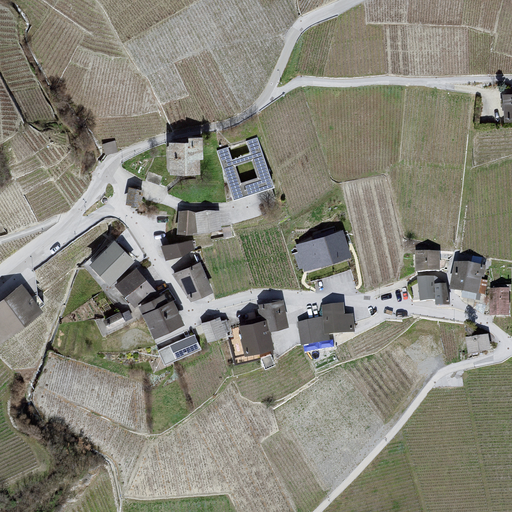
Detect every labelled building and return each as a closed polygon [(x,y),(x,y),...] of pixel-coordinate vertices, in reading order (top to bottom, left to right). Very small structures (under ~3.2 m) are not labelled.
[(511,117),(511,90),(501,91),(502,118),(511,117)] [(188,143),(168,144),(169,179),(203,178),(201,137),(188,138),(188,143)] [(257,137),(246,140),(249,152),(232,158),(228,146),(216,150),(232,198),(272,184),(257,137)] [(118,152),(115,140),(102,143),(104,154),(118,152)] [(140,205),(143,189),(128,185),(125,202),(140,205)] [(221,227),(219,209),(194,211),(196,231),(221,227)] [(197,233),(197,231),(196,231),(194,210),(178,210),(176,232),(197,233)] [(350,254),(342,228),(295,243),(297,251),(294,253),(298,268),(302,267),(302,269),(350,254)] [(134,259),(113,237),(87,261),(107,283),(134,259)] [(164,259),(194,247),(192,238),(160,244),(164,259)] [(440,271),(440,251),(415,250),(416,272),(440,271)] [(212,290),(199,260),(171,273),(189,299),(212,290)] [(484,277),(487,265),(454,262),(449,290),(479,295),(479,294),(485,295),(488,280),(482,279),(482,277),(484,277)] [(156,290),(136,266),(113,283),(133,305),(156,290)] [(434,276),(417,277),(421,301),(435,300),(436,305),(450,304),(446,283),(435,284),(434,276)] [(0,337),(40,306),(21,282),(0,297),(0,337)] [(509,316),(509,288),(490,289),(491,316),(509,316)] [(166,300),(163,292),(137,304),(152,335),(182,321),(172,297),(166,300)] [(287,324),(282,297),(258,303),(260,317),(238,324),(241,335),(239,337),(243,353),(273,345),(268,328),(287,324)] [(345,314),(344,303),(322,305),(323,316),(297,322),(301,346),(330,341),(329,334),(355,332),(354,313),(345,314)] [(132,317),(128,309),(121,312),(120,311),(102,319),(107,329),(132,317)] [(230,329),(226,318),(221,319),(219,315),(200,322),(206,340),(225,333),(225,331),(230,329)] [(201,348),(194,333),(157,349),(163,364),(201,348)] [(491,350),(488,334),(466,337),(469,355),(491,350)]
